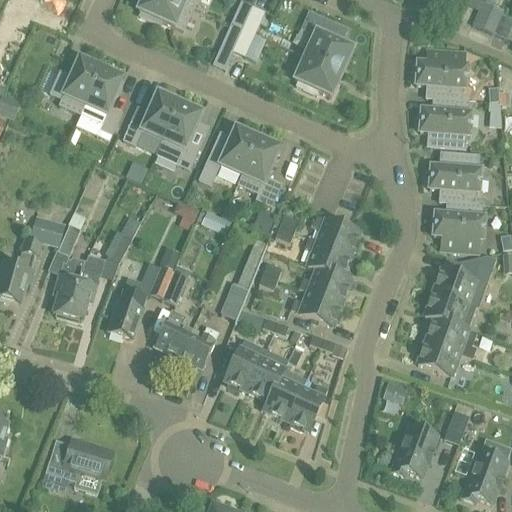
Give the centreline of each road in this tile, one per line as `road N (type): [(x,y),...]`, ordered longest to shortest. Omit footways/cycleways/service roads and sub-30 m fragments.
road 1 (residential): [(109,0),(98,26),(103,36),(396,169)]
road 2 (residential): [(396,169),(407,221),(369,349),(340,511)]
road 3 (residential): [(162,451),(158,412),(0,363)]
road 4 (residential): [(162,451),(324,511)]
road 5 (residential): [(399,14),(389,55),(396,169)]
road 6 (residential): [(511,60),(399,14)]
